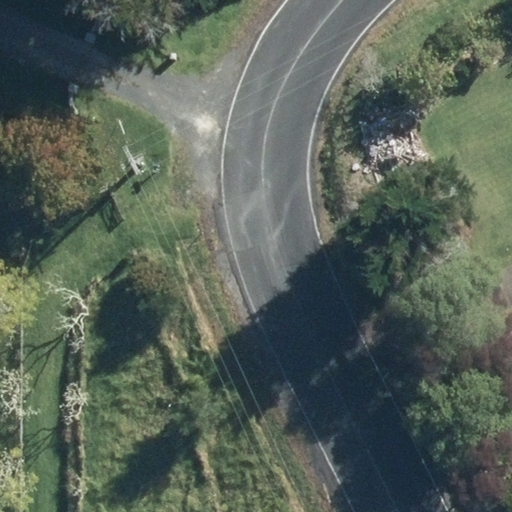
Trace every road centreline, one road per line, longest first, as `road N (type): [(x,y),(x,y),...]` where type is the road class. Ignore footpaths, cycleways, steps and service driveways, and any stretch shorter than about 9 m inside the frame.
road 1 (unclassified): [(400,511),(296,297),(264,201),(263,153),(291,67),(346,0)]
road 2 (unknown): [(0,64),(54,91),(162,112),(263,153)]
